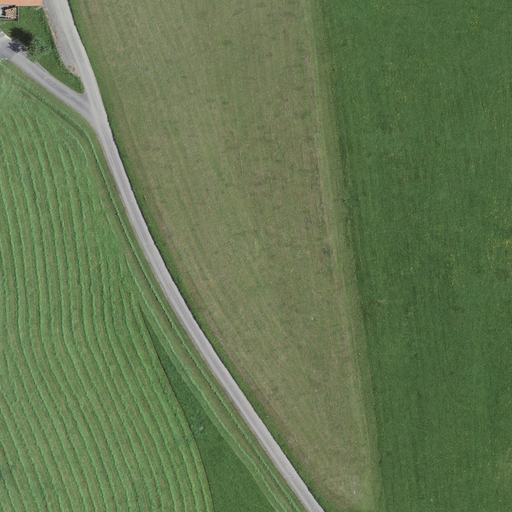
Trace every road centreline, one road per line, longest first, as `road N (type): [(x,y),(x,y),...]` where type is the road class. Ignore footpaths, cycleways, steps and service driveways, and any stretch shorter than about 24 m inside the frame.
road 1 (unclassified): [(312,511),(148,248),(61,0)]
road 2 (track): [(107,131),(0,53)]
